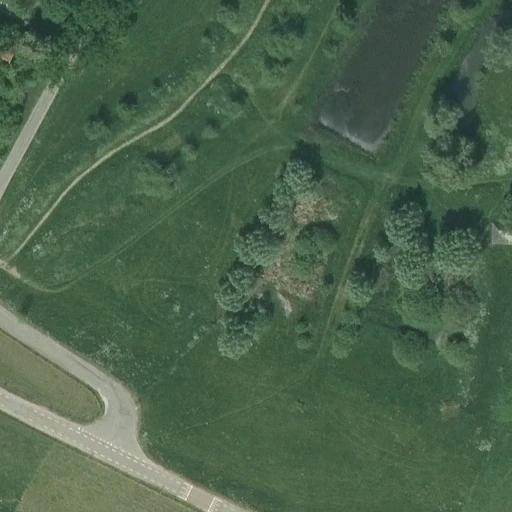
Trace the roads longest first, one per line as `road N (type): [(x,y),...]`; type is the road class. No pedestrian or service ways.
road 1 (unclassified): [(0,188),(97,0)]
road 2 (unclassified): [(108,454),(121,405),(0,317)]
road 3 (unclassified): [(225,511),(108,454)]
road 4 (unclassified): [(108,454),(0,400)]
